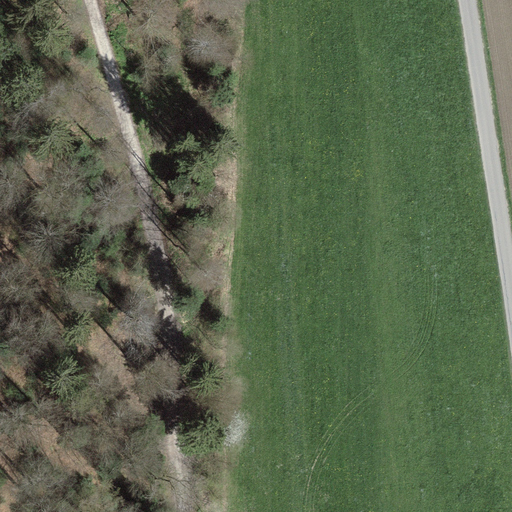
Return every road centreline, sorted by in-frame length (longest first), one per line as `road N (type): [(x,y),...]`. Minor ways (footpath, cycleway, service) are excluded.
road 1 (track): [(91,0),(158,231),(185,511)]
road 2 (unclassified): [(511,307),(467,0)]
